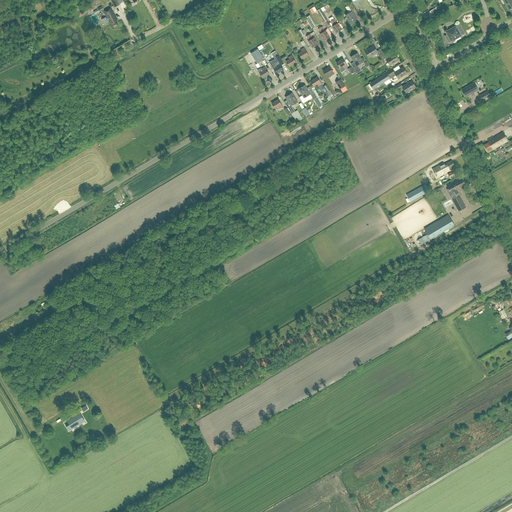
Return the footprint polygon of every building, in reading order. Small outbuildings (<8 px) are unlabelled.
[(511,1),(511,0),(503,0),(508,10),(511,7),(511,1)] [(351,24),(357,20),(352,11),(355,9),(351,3),(348,5),(351,11),(345,15),(351,24)] [(95,15),(104,10),(102,6),(98,8),(98,9),(94,11),(95,15)] [(108,21),(109,20),(110,23),(111,23),(114,27),(118,25),(116,21),(117,20),(111,8),(104,11),(107,18),(106,17),(102,19),(104,24),(108,22),(108,21)] [(321,9),(317,11),(324,22),(328,20),(321,9)] [(336,33),(341,30),(337,23),(336,24),(334,19),(330,21),(333,26),(332,26),(336,33)] [(451,42),(461,36),(456,26),(445,32),(451,42)] [(324,41),(329,37),(325,31),(322,27),(318,29),(321,33),(320,34),(324,41)] [(313,48),(318,45),(313,38),(310,34),(306,36),(309,41),(308,41),(313,48)] [(272,53),(274,55),(276,60),(279,58),(275,51),(276,51),(272,45),(268,48),(271,54),(272,53)] [(374,45),(365,51),(369,58),(377,52),(380,57),(385,53),(382,48),(377,51),(374,45)] [(302,59),(308,55),(304,48),(301,50),(302,52),(299,54),(302,59)] [(262,52),(255,56),(257,59),(255,60),(259,67),(264,64),(263,64),(268,61),(267,58),(265,59),(262,52)] [(357,73),(361,71),(357,65),(365,60),(363,58),(361,59),(357,53),(351,57),(356,65),(354,67),(357,73)] [(399,60),(395,53),(386,59),(390,65),(399,60)] [(289,67),(296,62),(292,56),(288,58),(290,60),(286,62),(289,67)] [(343,59),(336,63),(339,68),(343,66),(344,68),(347,65),(343,59)] [(277,74),(284,70),(279,63),(276,65),(277,67),(274,69),(277,74)] [(262,78),(269,74),(265,67),(261,69),(263,71),(259,73),(262,78)] [(327,78),(330,76),(334,74),(330,67),(323,71),(327,78)] [(393,69),(387,73),(389,76),(395,73),(399,79),(407,73),(403,67),(395,72),(393,69)] [(390,79),(389,76),(387,73),(369,84),(373,90),(390,79)] [(317,77),(311,81),(314,86),(317,84),(318,86),(322,84),(317,77)] [(335,82),(340,89),(345,86),(341,79),(335,82)] [(401,83),(395,87),(397,90),(403,87),(407,93),(416,87),(412,81),(403,86),(401,83)] [(474,83),(462,90),(466,97),(477,91),(475,88),(476,88),(474,83)] [(305,85),(298,89),(304,98),(310,95),(313,100),(317,98),(310,87),(307,88),(305,85)] [(481,100),(490,96),(488,91),(479,96),(481,100)] [(292,93),(285,97),(291,106),(288,108),(291,114),(295,112),(291,106),(297,102),(292,93)] [(283,106),(279,100),(272,104),(275,109),(278,106),(279,109),(283,106)] [(291,114),(288,108),(287,107),(284,109),(288,116),(289,116),(290,118),(293,116),(291,114)] [(301,125),(290,132),(292,136),(304,130),(301,125)] [(493,138),(489,140),(490,142),(484,145),(488,152),(492,149),(508,141),(503,132),(495,136),(495,137),(493,138)] [(455,168),(456,168),(452,161),(445,165),(444,163),(439,166),(443,173),(449,170),(450,171),(455,168)] [(449,189),(447,190),(458,211),(465,207),(459,195),(456,190),(460,188),(459,186),(464,184),(462,179),(459,181),(458,179),(447,185),(449,189)] [(428,192),(424,185),(411,193),(406,195),(408,197),(410,202),(428,192)] [(448,215),(424,229),(430,239),(455,225),(448,215)] [(79,419),(82,417),(80,412),(67,420),(70,424),(66,427),(69,431),(81,423),(79,419)]
